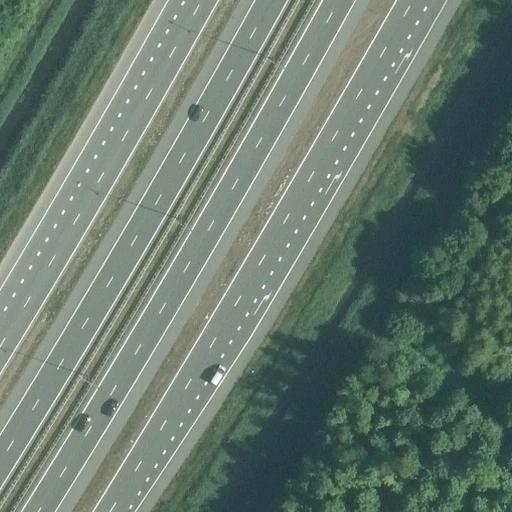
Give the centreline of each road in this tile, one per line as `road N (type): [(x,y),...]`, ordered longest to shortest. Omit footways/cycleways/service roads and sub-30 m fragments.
road 1 (motorway): [(107,511),(411,0)]
road 2 (motorway): [(40,511),(337,0)]
road 3 (motorway): [(269,0),(0,456)]
road 4 (motorway): [(201,0),(0,344)]
